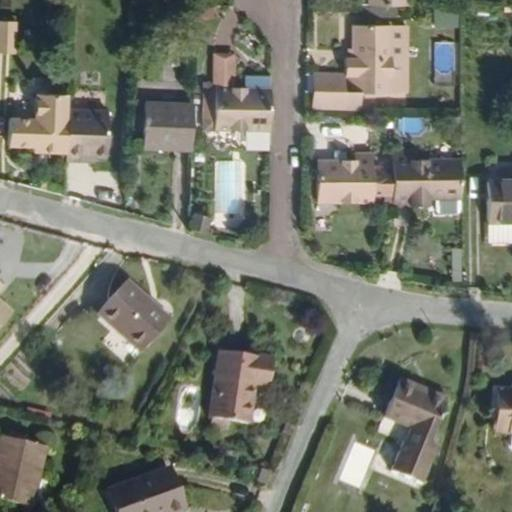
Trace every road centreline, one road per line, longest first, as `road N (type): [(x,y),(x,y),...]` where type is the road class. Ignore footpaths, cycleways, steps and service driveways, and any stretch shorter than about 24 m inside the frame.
road 1 (residential): [(283,283),(0,205)]
road 2 (residential): [(283,283),(288,0)]
road 3 (residential): [(342,298),(255,511)]
road 4 (residential): [(511,313),(342,298)]
